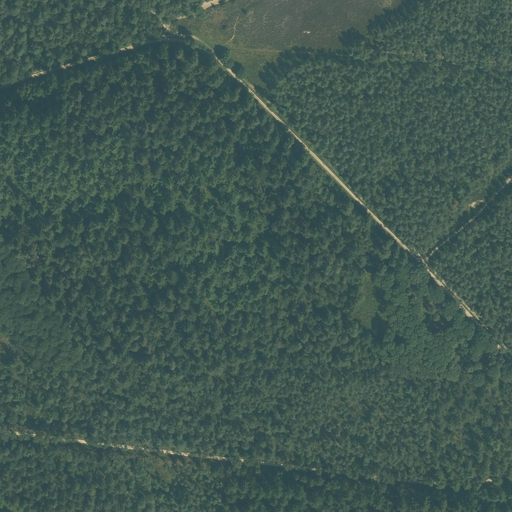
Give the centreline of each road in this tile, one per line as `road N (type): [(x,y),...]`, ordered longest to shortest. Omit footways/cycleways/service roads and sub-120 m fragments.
road 1 (track): [(0,431),(434,484),(511,472)]
road 2 (track): [(421,264),(208,48),(177,39)]
road 3 (track): [(511,72),(208,48)]
road 4 (track): [(0,226),(280,121)]
road 5 (track): [(177,39),(46,68),(0,87)]
road 6 (track): [(511,361),(421,264)]
road 7 (track): [(511,175),(421,264)]
